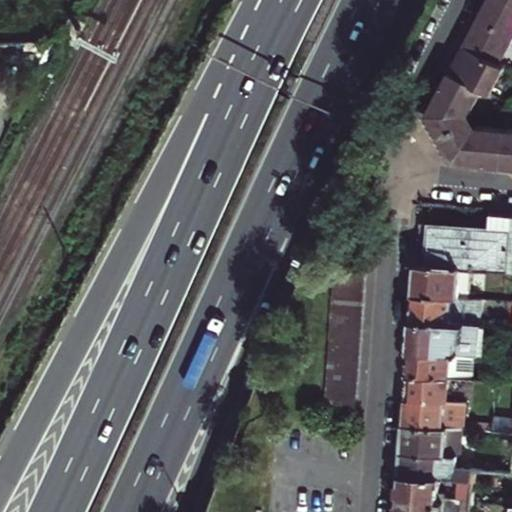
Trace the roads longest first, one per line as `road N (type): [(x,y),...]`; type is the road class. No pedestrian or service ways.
road 1 (trunk): [(294,0),(58,511)]
road 2 (trunk): [(271,0),(213,86),(0,490)]
road 3 (trunk): [(131,511),(333,78)]
road 4 (trunk): [(184,511),(286,251),(333,78)]
road 5 (residential): [(398,187),(370,511)]
road 6 (residential): [(460,0),(404,99),(398,187)]
